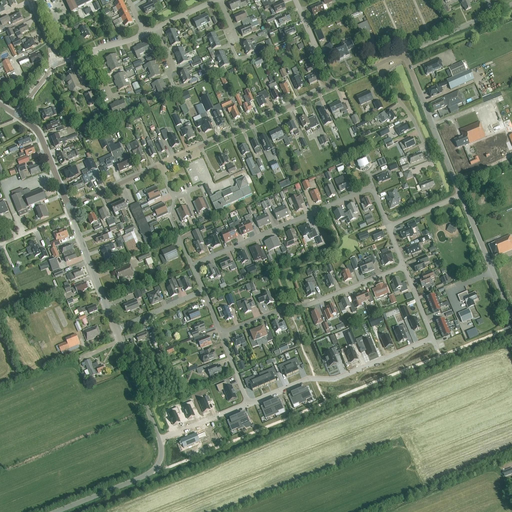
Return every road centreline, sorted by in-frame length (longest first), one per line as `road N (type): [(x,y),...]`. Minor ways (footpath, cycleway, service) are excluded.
road 1 (residential): [(433,338),(247,403)]
road 2 (residential): [(221,334),(403,266)]
road 3 (residential): [(193,266),(370,189)]
road 4 (tertiary): [(159,165),(332,85)]
road 5 (tertiary): [(460,196),(404,59)]
road 6 (tertiary): [(56,511),(155,469),(159,440)]
road 7 (tertiary): [(511,319),(460,196)]
road 8 (tertiary): [(115,330),(69,213)]
road 9 (unclassified): [(404,59),(511,4)]
